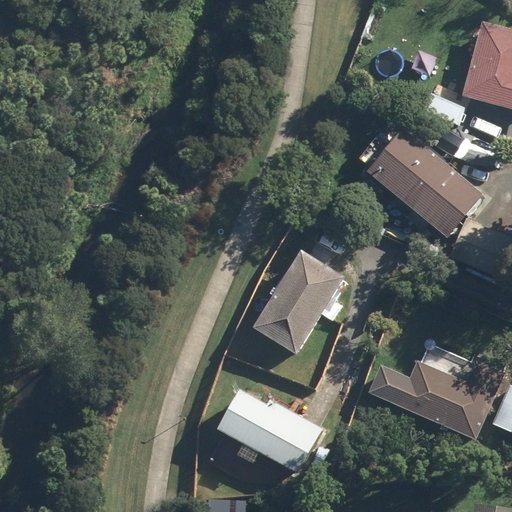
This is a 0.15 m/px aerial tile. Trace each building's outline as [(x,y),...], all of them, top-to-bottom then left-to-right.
[(467,97),(511,108),(511,30),(486,24),(467,97)] [(444,152),(468,171),(495,182),(508,150),(454,128),(444,152)] [(372,175),(452,241),(488,197),(408,131),(372,175)] [(454,260),(511,284),(511,237),(470,220),(454,260)] [(258,331),(301,357),(349,280),(306,253),(258,331)] [(372,396),(480,442),(509,375),(479,362),(470,384),(421,363),(414,380),(384,368),(372,396)] [(511,386),(495,426),(511,432),(511,386)] [(222,434),(303,477),(327,431),(274,403),(271,408),(244,393),(222,434)]
